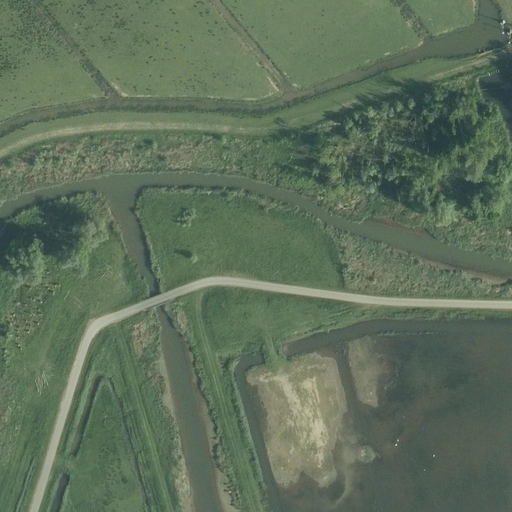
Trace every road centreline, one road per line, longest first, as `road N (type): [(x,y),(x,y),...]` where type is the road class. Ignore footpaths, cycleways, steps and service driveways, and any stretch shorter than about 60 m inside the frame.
road 1 (unclassified): [(511,305),(354,299),(221,280),(91,329)]
road 2 (unclassified): [(31,511),(91,329)]
